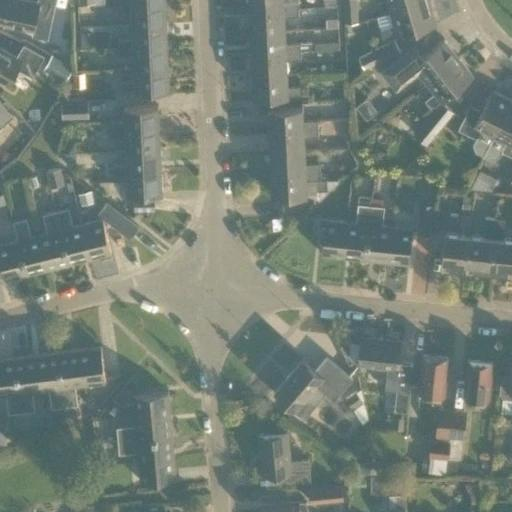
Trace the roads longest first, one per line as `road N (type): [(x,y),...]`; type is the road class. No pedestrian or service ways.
road 1 (residential): [(208,285),(281,300),(511,321)]
road 2 (residential): [(208,285),(206,0)]
road 3 (residential): [(225,511),(208,285)]
road 4 (residential): [(0,321),(126,287),(208,285)]
